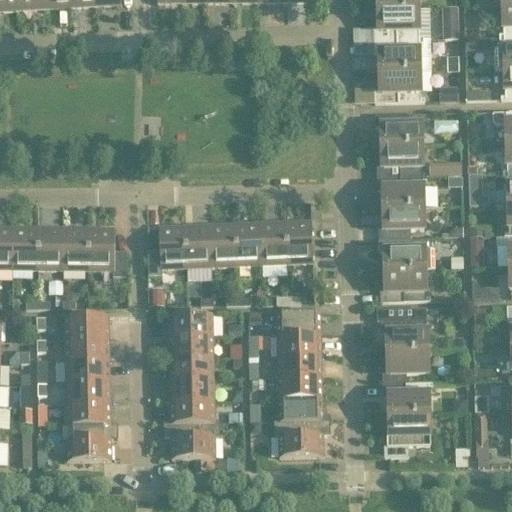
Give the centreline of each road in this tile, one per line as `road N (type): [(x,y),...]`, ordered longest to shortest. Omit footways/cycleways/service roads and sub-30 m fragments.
road 1 (unclassified): [(0,31),(340,32)]
road 2 (residential): [(354,511),(345,192)]
road 3 (residential): [(140,511),(131,196)]
road 4 (residential): [(131,196),(345,192)]
road 5 (residential): [(345,192),(340,32)]
road 6 (residential): [(0,199),(131,196)]
